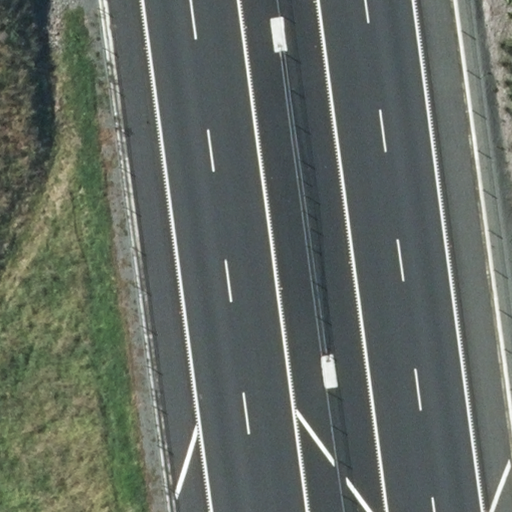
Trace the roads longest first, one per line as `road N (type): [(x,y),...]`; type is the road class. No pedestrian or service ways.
road 1 (motorway): [(260,511),(186,0)]
road 2 (motorway): [(374,0),(441,511)]
